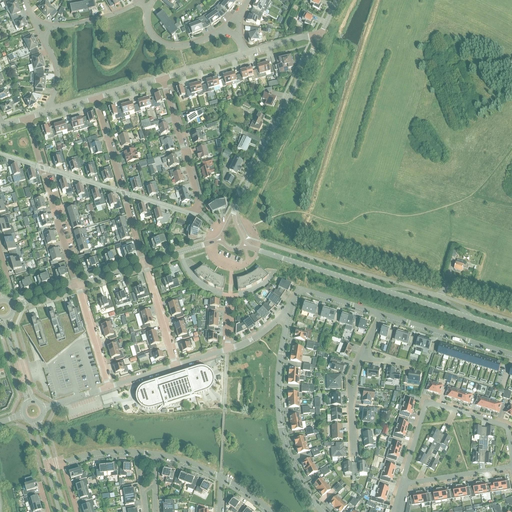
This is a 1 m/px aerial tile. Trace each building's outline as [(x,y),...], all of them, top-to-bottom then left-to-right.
[(7,12),(10,10),(18,7),(16,2),(14,2),(13,0),(9,0),(3,3),(7,12)] [(39,8),(43,13),(49,7),(47,5),(49,3),(45,0),(40,0),(38,1),(42,6),(39,8)] [(179,1),(178,0),(165,0),(167,0),(164,3),(171,9),(174,6),(171,4),(174,0),(177,3),(179,1)] [(226,0),(224,3),(232,9),(233,9),(233,8),(234,7),(234,6),(234,5),(235,4),(233,3),(235,0),(226,0)] [(320,8),(321,6),(319,5),(320,3),(319,2),(320,0),(309,0),(311,1),(310,4),(313,6),(313,8),(312,7),(312,8),(317,10),(318,10),(319,10),(319,9),(320,8)] [(82,3),(84,11),(95,9),(94,1),(82,3)] [(254,2),(254,3),(253,4),(253,5),(253,6),(253,8),(254,9),(252,12),(262,16),(264,12),(265,12),(267,9),(263,7),(254,2)] [(82,3),(70,6),(72,14),(84,11),(82,3)] [(219,3),(216,7),(223,15),(226,12),(227,13),(228,11),(228,12),(229,12),(230,11),(231,11),(232,10),(232,9),(224,3),(222,5),(219,3)] [(9,14),(12,20),(18,17),(17,14),(20,13),(18,7),(10,10),(11,13),(9,14)] [(49,7),(43,13),(47,17),(50,15),(52,17),(57,13),(53,8),(51,9),(49,7)] [(213,13),(211,15),(217,24),(217,23),(218,23),(219,22),(219,21),(220,20),(219,20),(220,19),(219,18),(223,15),(216,7),(211,11),(213,13)] [(312,24),(313,22),(311,22),(312,19),(311,19),(312,15),(303,11),(300,16),(303,18),(302,21),(305,22),(305,24),(304,24),(309,27),(310,26),(311,26),(312,24)] [(163,12),(156,17),(164,27),(170,22),(163,12)] [(262,16),(252,12),(251,16),(249,16),(249,17),(248,17),(248,18),(247,18),(247,19),(246,20),(246,21),(246,22),(250,23),(259,26),(262,16)] [(206,14),(201,18),(206,27),(210,24),(211,26),(212,25),(213,25),(214,25),(215,25),(216,24),(217,24),(211,15),(208,17),(206,14)] [(18,17),(12,20),(15,27),(17,26),(19,30),(27,27),(26,26),(27,26),(27,25),(28,25),(28,24),(27,24),(27,23),(26,23),(25,22),(25,23),(24,21),(23,22),(22,20),(20,21),(18,17)] [(197,23),(194,24),(198,34),(199,33),(200,33),(201,32),(202,31),(201,31),(203,30),(202,29),(206,27),(201,18),(196,20),(197,23)] [(164,27),(171,36),(178,31),(170,22),(164,27)] [(198,34),(194,24),(191,25),(190,22),(185,24),(188,34),(191,33),(192,34),(194,34),(194,35),(195,35),(195,34),(196,34),(197,34),(198,34)] [(248,41),(248,42),(248,43),(249,43),(249,44),(250,44),(251,44),(251,45),(252,45),(252,44),(253,44),(254,43),(254,42),(258,41),(261,40),(262,39),(261,37),(260,36),(257,37),(258,36),(260,29),(250,28),(250,32),(251,32),(251,34),(249,35),(250,39),(249,39),(249,40),(248,40),(248,41)] [(24,45),(25,47),(36,42),(34,38),(33,38),(32,37),(31,37),(29,34),(22,36),(24,41),(26,44),(24,45)] [(30,51),(31,55),(38,52),(36,48),(37,47),(37,46),(38,45),(36,42),(25,47),(26,49),(28,48),(30,51)] [(31,62),(32,65),(43,62),(42,57),(41,58),(41,56),(39,56),(38,52),(31,55),(32,58),(33,62),(31,62)] [(273,66),(276,75),(287,71),(286,69),(292,67),(290,62),(291,61),(290,56),(285,58),(285,56),(277,59),(278,65),(273,66)] [(34,74),(37,74),(44,73),(43,68),(44,68),(43,66),(44,66),(45,66),(43,62),(32,65),(34,74)] [(268,63),(262,64),(265,73),(266,76),(271,74),(271,73),(274,73),(272,66),(269,67),(268,63)] [(258,70),(255,71),(257,77),(260,77),(260,75),(265,73),(262,64),(257,66),(258,70)] [(251,68),(245,69),(248,78),(251,77),(252,81),(258,79),(257,77),(255,71),(252,72),(251,68)] [(241,75),(238,76),(240,82),(243,82),(242,80),(248,78),(245,69),(240,71),(241,75)] [(34,81),(33,83),(46,84),(46,80),(45,80),(45,78),(44,78),(44,73),(37,74),(36,77),(36,81),(34,81)] [(234,73),(228,74),(231,83),(232,86),(240,84),(240,82),(238,76),(235,77),(234,73)] [(224,80),(221,81),(223,87),(226,87),(225,85),(231,83),(228,74),(223,76),(224,80)] [(217,78),(211,79),(214,91),(220,90),(220,88),(223,87),(221,81),(218,82),(217,78)] [(211,92),(214,91),(211,79),(206,81),(207,85),(204,86),(206,93),(212,92),(211,92)] [(277,80),(268,83),(270,89),(272,88),(279,86),(277,80)] [(46,84),(33,83),(32,83),(32,86),(35,86),(35,89),(35,92),(42,93),(43,90),(44,90),(44,88),(45,88),(46,84)] [(200,83),(194,85),(197,93),(202,91),(203,94),(206,93),(204,86),(201,87),(200,83)] [(190,90),(187,91),(188,95),(189,98),(189,97),(192,97),(192,98),(194,97),(194,94),(197,93),(194,85),(189,86),(190,90)] [(0,93),(0,100),(7,97),(6,94),(9,93),(7,87),(0,90),(1,93),(0,93)] [(187,91),(186,88),(183,89),(182,88),(180,88),(180,87),(176,88),(177,94),(178,94),(179,98),(182,97),(183,100),(189,98),(189,97),(189,98),(188,95),(187,91)] [(274,106),(275,104),(275,103),(274,103),(275,101),(276,101),(276,100),(271,98),(271,97),(271,96),(270,96),(272,88),(270,89),(263,91),(262,94),(264,95),(263,100),(268,103),(266,106),(271,109),(272,108),(273,108),(274,106)] [(152,98),(152,101),(154,105),(154,108),(155,109),(160,107),(159,103),(162,103),(161,99),(162,98),(160,93),(156,94),(156,95),(154,96),(155,97),(152,98)] [(26,95),(23,97),(29,108),(30,108),(31,108),(32,108),(33,107),(33,106),(34,105),(33,104),(36,102),(37,102),(37,101),(38,101),(38,100),(41,100),(42,96),(32,94),(32,97),(28,99),(26,95)] [(148,98),(143,100),(145,108),(151,106),(151,108),(154,108),(154,105),(152,101),(150,102),(148,98)] [(11,106),(15,105),(12,99),(6,102),(7,105),(1,108),(4,113),(6,112),(7,115),(11,112),(11,110),(13,109),(11,106)] [(139,105),(136,106),(138,112),(141,112),(140,110),(145,108),(143,100),(138,101),(139,105)] [(132,103),(126,104),(129,113),(134,111),(135,113),(138,112),(136,106),(133,107),(132,103)] [(120,115),(121,118),(122,121),(125,120),(124,117),(130,116),(129,113),(126,104),(121,106),(122,110),(119,111),(120,115)] [(116,120),(121,118),(120,115),(119,111),(118,108),(115,109),(115,107),(113,108),(112,107),(108,108),(110,114),(111,114),(112,117),(115,117),(116,120)] [(186,113),(187,117),(186,117),(187,122),(189,121),(191,126),(199,124),(199,123),(198,124),(196,119),(203,114),(202,114),(201,110),(196,112),(195,111),(186,113)] [(84,118),(85,119),(86,124),(87,124),(88,128),(93,127),(92,123),(95,122),(94,118),(95,118),(93,113),(87,114),(88,115),(87,116),(88,117),(84,118)] [(250,127),(259,132),(262,125),(263,122),(262,122),(264,117),(258,114),(254,121),(253,121),(250,127)] [(81,118),(76,119),(79,131),(88,128),(87,124),(86,124),(85,119),(82,120),(81,118)] [(71,125),(69,125),(71,132),(73,131),(74,132),(79,131),(76,119),(70,121),(71,125)] [(166,125),(164,120),(153,123),(153,125),(159,128),(159,129),(158,131),(160,132),(161,135),(163,134),(166,136),(167,133),(169,132),(169,130),(170,127),(166,125)] [(65,123),(59,124),(62,133),(67,131),(68,133),(71,132),(69,125),(66,126),(65,123)] [(55,130),(52,130),(53,134),(54,137),(57,136),(56,134),(62,133),(59,124),(54,126),(55,130)] [(52,130),(51,128),(48,129),(48,127),(47,127),(47,126),(41,128),(43,133),(45,137),(48,136),(49,140),(54,138),(54,137),(53,134),(52,130)] [(203,131),(202,128),(192,131),(193,134),(192,134),(192,137),(194,143),(203,141),(201,137),(202,137),(200,132),(203,131)] [(119,136),(122,147),(130,144),(127,134),(119,136)] [(170,139),(169,136),(160,139),(162,146),(164,145),(166,152),(174,149),(172,143),(171,139),(170,139)] [(248,145),(249,141),(247,139),(243,137),(242,139),(240,138),(237,147),(238,148),(237,149),(241,150),(245,152),(249,145),(248,145)] [(98,143),(97,139),(88,142),(90,149),(92,149),(94,155),(102,153),(100,146),(101,146),(99,142),(98,143)] [(197,153),(198,159),(200,159),(208,157),(205,147),(197,149),(198,153),(197,153)] [(126,162),(127,163),(138,160),(135,149),(124,153),(125,157),(126,162)] [(53,159),(55,167),(60,166),(60,165),(65,164),(62,153),(56,154),(57,158),(53,159)] [(179,165),(176,155),(162,160),(163,164),(168,163),(169,168),(179,165)] [(76,170),(82,169),(78,157),(72,159),(73,163),(69,164),(72,172),(76,171),(76,170)] [(229,171),(236,174),(238,171),(240,172),(242,168),(240,167),(242,162),(235,158),(229,171)] [(92,175),(97,174),(94,163),(88,164),(89,168),(85,169),(88,177),(92,176),(92,175)] [(25,180),(22,171),(19,172),(17,165),(11,167),(14,176),(12,176),(14,183),(25,180)] [(214,168),(209,170),(208,166),(201,168),(204,179),(212,177),(211,174),(215,173),(214,168)] [(108,180),(113,179),(110,167),(104,169),(105,173),(101,174),(104,182),(108,181),(108,180)] [(180,172),(179,169),(169,172),(171,178),(174,177),(176,184),(183,182),(180,171),(180,172)] [(37,183),(38,186),(41,185),(39,176),(35,177),(33,170),(27,172),(30,181),(33,180),(34,184),(37,183)] [(231,184),(234,177),(228,175),(225,181),(231,184)] [(131,183),(133,191),(137,190),(142,188),(139,177),(133,179),(134,182),(131,183)] [(59,182),(62,191),(65,190),(67,195),(73,193),(71,186),(67,187),(65,180),(59,182)] [(147,188),(149,196),(153,195),(159,193),(155,182),(149,184),(151,187),(147,188)] [(75,187),(78,196),(81,195),(83,199),(85,198),(86,200),(89,199),(87,191),(83,192),(82,185),(75,187)] [(184,202),(187,203),(187,201),(189,200),(186,189),(184,190),(183,187),(175,189),(176,192),(178,192),(180,198),(180,201),(181,202),(181,203),(184,202)] [(93,201),(94,204),(95,207),(106,204),(103,196),(100,197),(98,190),(91,192),(94,201),(93,201)] [(114,195),(108,197),(110,206),(114,206),(115,210),(121,208),(119,201),(116,202),(114,195)] [(34,201),(36,206),(44,203),(43,198),(39,199),(38,196),(32,198),(32,201),(34,201)] [(220,200),(215,202),(216,204),(218,209),(218,210),(219,209),(218,209),(226,208),(225,199),(220,200)] [(212,214),(218,209),(216,204),(215,202),(211,204),(207,206),(212,214)] [(35,212),(36,215),(43,213),(45,212),(44,209),(46,209),(44,203),(36,206),(32,207),(33,212),(35,212)] [(144,215),(145,219),(151,217),(149,210),(146,211),(144,205),(138,206),(140,216),(144,215)] [(4,207),(0,208),(0,213),(1,213),(2,216),(9,214),(7,209),(4,210),(4,207)] [(160,222),(161,225),(168,223),(170,216),(167,215),(162,216),(160,210),(154,211),(156,221),(160,222)] [(41,223),(49,220),(48,215),(44,216),(43,213),(36,215),(37,218),(37,219),(38,223),(41,223)] [(0,227),(9,225),(8,222),(11,221),(9,216),(3,218),(3,221),(0,221),(0,227)] [(113,227),(114,227),(125,223),(124,218),(111,222),(113,227)] [(192,223),(190,228),(198,231),(202,224),(194,219),(192,223)] [(40,229),(41,232),(48,230),(47,227),(51,226),(49,220),(41,223),(38,224),(39,229),(40,229)] [(115,232),(118,231),(127,228),(125,223),(114,227),(115,232)] [(2,231),(4,236),(14,233),(13,227),(10,228),(9,225),(0,227),(0,228),(1,231),(2,231)] [(198,231),(190,228),(188,233),(188,238),(197,239),(198,231)] [(74,233),(75,238),(84,235),(83,233),(86,232),(85,229),(74,233)] [(44,235),(46,240),(54,237),(53,232),(49,233),(48,230),(41,232),(42,235),(44,235)] [(4,243),(5,247),(15,244),(14,240),(16,239),(14,233),(4,236),(6,242),(4,243)] [(128,233),(120,236),(116,237),(118,242),(119,242),(120,244),(127,242),(126,240),(130,238),(128,233)] [(154,238),(155,241),(151,242),(152,246),(151,246),(153,251),(158,249),(158,248),(160,247),(160,244),(166,242),(164,235),(163,235),(154,238)] [(45,246),(46,249),(53,247),(52,244),(56,243),(54,237),(46,240),(47,245),(45,246)] [(8,250),(10,256),(20,253),(18,246),(16,247),(15,244),(5,247),(6,250),(8,250)] [(87,245),(78,248),(80,253),(84,252),(84,255),(91,253),(90,250),(88,250),(87,245)] [(132,253),(135,252),(133,245),(126,247),(127,250),(123,251),(124,255),(123,255),(125,260),(130,258),(130,257),(132,256),(132,253)] [(50,254),(51,257),(59,254),(58,249),(54,250),(53,247),(46,249),(48,253),(49,254),(50,254)] [(105,261),(107,266),(112,264),(111,262),(114,262),(113,259),(117,258),(115,250),(107,252),(108,255),(105,257),(106,261),(105,261)] [(10,262),(11,266),(20,263),(19,259),(22,259),(20,253),(10,256),(11,261),(10,262)] [(59,254),(51,257),(52,262),(50,262),(51,265),(58,263),(57,261),(61,260),(59,254)] [(83,272),(88,270),(88,272),(94,270),(93,268),(96,267),(95,265),(99,263),(97,257),(89,259),(90,261),(86,263),(88,267),(87,267),(82,268),(83,272)] [(454,270),(462,272),(463,268),(465,269),(468,270),(469,266),(466,265),(467,263),(457,260),(456,263),(454,270)] [(20,263),(11,266),(12,270),(14,269),(15,275),(26,272),(24,266),(21,266),(20,263)] [(200,278),(203,281),(207,283),(210,285),(213,287),(217,288),(220,289),(223,290),(226,279),(225,279),(222,278),(223,277),(218,275),(218,276),(214,275),(215,275),(213,274),(210,271),(211,270),(207,267),(206,268),(204,266),(195,273),(198,276),(200,278)] [(56,277),(57,282),(62,280),(62,278),(65,277),(64,275),(68,273),(65,267),(60,268),(60,267),(53,269),(54,273),(55,273),(56,277)] [(237,279),(236,279),(238,290),(241,290),(244,289),(248,288),(251,287),(255,285),(258,283),(264,278),(267,276),(259,268),(257,271),(256,269),(252,272),(253,273),(250,275),(248,276),(244,278),(244,276),(240,277),(240,279),(237,279)] [(38,283),(39,288),(44,286),(44,284),(47,283),(46,280),(50,279),(47,273),(40,275),(41,277),(37,278),(38,282),(38,283)] [(19,288),(21,293),(26,292),(26,290),(29,289),(28,286),(32,285),(30,277),(22,280),(23,283),(19,284),(20,288),(19,288)] [(162,279),(163,284),(164,284),(166,288),(169,286),(170,290),(180,287),(177,279),(171,281),(171,278),(168,279),(167,278),(168,278),(167,277),(162,279)] [(285,283),(281,281),(277,291),(275,290),(273,293),(280,298),(287,289),(288,290),(291,284),(286,281),(285,283)] [(135,293),(138,300),(149,297),(146,289),(143,290),(142,287),(139,288),(138,287),(139,287),(139,286),(133,288),(135,293)] [(123,302),(124,305),(131,302),(129,295),(125,296),(124,293),(121,294),(121,293),(121,292),(115,294),(117,299),(118,299),(119,303),(123,302)] [(265,303),(263,306),(269,312),(277,305),(278,306),(281,301),(282,302),(282,301),(273,295),(270,293),(266,299),(269,301),(267,304),(265,303)] [(172,304),(168,305),(170,311),(181,308),(179,302),(182,301),(181,297),(178,298),(171,300),(172,304)] [(105,307),(106,310),(113,308),(111,300),(107,302),(106,299),(103,300),(103,298),(97,300),(99,305),(100,304),(101,308),(105,307)] [(208,310),(215,311),(215,307),(219,307),(219,305),(220,305),(220,300),(215,299),(215,301),(208,300),(208,310)] [(308,314),(311,304),(304,302),(301,312),(308,314)] [(311,304),(308,314),(314,316),(314,317),(317,318),(320,309),(317,308),(317,306),(311,304)] [(67,310),(68,312),(71,322),(75,320),(78,328),(74,330),(73,328),(75,334),(80,333),(82,332),(83,332),(83,330),(82,327),(81,326),(80,323),(80,322),(79,318),(78,317),(77,314),(76,309),(73,310),(71,310),(71,308),(70,309),(68,309),(67,310)] [(181,308),(170,311),(172,317),(175,316),(176,319),(183,317),(181,308)] [(250,317),(255,324),(264,318),(266,319),(269,315),(270,316),(262,308),(254,316),(253,314),(250,317)] [(320,318),(327,320),(330,310),(323,308),(323,309),(320,309),(317,318),(320,319),(320,318)] [(138,311),(141,320),(151,317),(149,311),(146,312),(145,309),(138,311)] [(330,310),(327,320),(333,322),(333,323),(336,324),(339,314),(336,313),(336,312),(330,310)] [(208,311),(207,321),(218,322),(218,315),(215,315),(215,312),(208,311)] [(32,323),(24,326),(26,332),(34,329),(35,333),(37,340),(39,345),(45,362),(48,360),(50,359),(54,357),(57,355),(60,352),(63,349),(66,346),(69,343),(70,341),(71,340),(72,339),(74,337),(77,336),(78,335),(80,335),(81,334),(84,334),(83,332),(82,332),(80,333),(75,334),(73,328),(74,330),(78,328),(75,320),(71,322),(68,312),(58,315),(65,337),(57,340),(55,334),(56,334),(56,335),(60,334),(57,326),(54,327),(53,327),(50,317),(40,320),(47,343),(39,345),(38,340),(38,339),(38,341),(42,340),(40,332),(36,333),(35,333),(34,329),(32,323)] [(50,315),(49,315),(50,317),(53,327),(54,327),(57,326),(60,334),(56,335),(56,334),(55,334),(57,340),(65,337),(58,315),(55,316),(54,316),(53,314),(52,314),(50,315)] [(339,314),(336,324),(339,325),(339,324),(345,326),(348,316),(342,314),(342,315),(339,314)] [(348,316),(345,326),(352,328),(351,329),(354,330),(357,320),(354,319),(355,318),(348,316)] [(151,317),(141,320),(142,326),(141,326),(142,330),(150,327),(149,324),(153,323),(151,317)] [(240,325),(239,323),(236,325),(235,335),(250,328),(251,330),(255,327),(255,328),(256,327),(249,318),(240,325)] [(174,325),(176,331),(185,329),(184,326),(186,325),(184,319),(177,321),(178,324),(174,325)] [(32,321),(31,321),(32,323),(34,329),(35,333),(36,333),(40,332),(42,340),(38,341),(38,339),(38,340),(39,345),(47,343),(40,320),(37,321),(36,322),(35,320),(34,320),(32,321)] [(101,326),(103,332),(112,330),(111,326),(113,326),(111,320),(104,322),(105,325),(101,326)] [(357,320),(354,330),(357,331),(358,330),(364,332),(367,322),(361,320),(360,321),(357,320)] [(218,322),(207,321),(207,331),(214,331),(214,328),(218,328),(218,322)] [(386,340),(390,341),(393,331),(390,330),(390,329),(383,327),(380,337),(387,339),(386,340)] [(145,335),(147,341),(157,338),(155,332),(152,333),(151,329),(142,332),(143,335),(145,335)] [(185,329),(176,331),(178,338),(182,337),(182,340),(189,338),(188,332),(186,332),(185,329)] [(112,330),(103,332),(105,338),(109,337),(109,340),(116,338),(115,332),(113,333),(112,330)] [(295,336),(294,339),(295,339),(305,341),(305,339),(307,339),(308,333),(301,331),(300,333),(296,331),(295,336)] [(208,338),(208,342),(212,342),(212,343),(218,343),(218,338),(217,338),(217,336),(214,336),(214,332),(205,332),(205,338),(208,338)] [(395,341),(402,343),(405,334),(398,332),(398,333),(395,332),(392,341),(395,342),(395,341)] [(414,338),(411,337),(411,336),(405,334),(402,343),(408,345),(407,346),(411,347),(414,338)] [(157,338),(147,341),(150,350),(157,348),(156,345),(159,344),(157,338)] [(416,348),(423,350),(426,340),(419,338),(419,339),(416,338),(413,348),(416,349),(416,348)] [(111,346),(108,347),(109,353),(118,350),(120,350),(117,340),(110,342),(111,346)] [(192,346),(190,340),(183,342),(184,345),(181,346),(181,348),(180,348),(182,353),(187,352),(187,351),(191,350),(190,346),(192,346)] [(340,340),(339,343),(340,343),(342,344),(344,345),(340,354),(348,357),(349,354),(351,351),(350,351),(352,348),(348,346),(349,343),(343,341),(340,340)] [(435,344),(432,343),(432,342),(426,340),(423,350),(429,352),(429,353),(432,354),(435,344)] [(139,345),(132,347),(135,355),(141,353),(139,345)] [(441,345),(438,354),(444,356),(447,347),(441,345)] [(292,352),(291,354),(292,354),(302,356),(303,349),(292,347),(292,352)] [(452,348),(447,347),(444,356),(449,357),(452,348)] [(452,348),(449,357),(455,359),(457,350),(452,348)] [(157,349),(149,351),(151,359),(150,359),(151,363),(155,362),(155,361),(159,360),(159,361),(164,359),(163,354),(162,354),(162,352),(158,353),(157,349)] [(122,353),(119,353),(118,350),(109,353),(111,359),(115,358),(116,361),(124,359),(122,353)] [(460,361),(463,352),(457,350),(455,359),(460,361)] [(468,353),(463,352),(460,361),(465,362),(468,353)] [(468,353),(465,362),(471,364),(474,355),(468,353)] [(291,356),(290,361),(301,363),(302,356),(292,354),(291,354),(291,356)] [(471,364),(476,366),(479,357),(474,355),(471,364)] [(332,357),(330,364),(332,364),(331,369),(342,373),(344,365),(340,364),(340,363),(339,363),(340,360),(341,361),(341,360),(332,357)] [(479,357),(476,366),(482,368),(485,358),(479,357)] [(485,358),(482,368),(487,369),(490,360),(485,358)] [(490,360),(487,369),(493,371),(496,362),(490,360)] [(114,369),(115,374),(120,373),(120,372),(124,371),(124,373),(126,372),(128,371),(127,367),(125,367),(123,361),(116,363),(117,366),(114,367),(114,369)] [(496,362),(493,371),(498,373),(500,369),(501,363),(496,362)] [(367,374),(367,376),(372,377),(372,378),(379,379),(380,369),(375,369),(375,368),(373,367),(372,368),(368,368),(368,371),(366,370),(366,373),(367,374)] [(137,396),(137,397),(137,399),(137,401),(138,403),(139,405),(141,406),(142,408),(144,409),(147,409),(148,409),(149,409),(150,409),(152,409),(165,405),(168,405),(171,405),(173,405),(175,405),(178,404),(180,404),(182,403),(183,402),(185,401),(187,400),(189,399),(190,398),(191,396),(205,392),(207,391),(208,390),(209,389),(211,388),(211,387),(212,385),(213,383),(213,381),(213,379),(213,378),(212,376),(212,375),(211,374),(209,372),(208,371),(207,370),(206,370),(204,369),(203,369),(201,369),(200,369),(199,369),(197,369),(188,372),(187,371),(154,381),(155,383),(145,386),(143,387),(142,388),(140,389),(139,390),(138,391),(138,393),(137,394),(137,396)] [(388,369),(386,380),(394,381),(394,379),(399,380),(400,374),(396,374),(395,374),(395,370),(388,369)] [(409,378),(408,378),(408,377),(404,377),(403,383),(407,384),(407,380),(408,380),(420,382),(421,380),(421,378),(421,374),(417,373),(417,372),(414,372),(414,373),(410,372),(409,378)] [(327,376),(327,386),(331,385),(331,389),(341,389),(340,383),(339,383),(339,380),(340,380),(340,375),(327,376)] [(426,391),(433,393),(436,383),(429,381),(426,391)] [(443,386),(436,383),(433,393),(440,395),(443,386)] [(446,397),(452,399),(455,389),(448,387),(446,397)] [(452,399),(458,401),(461,391),(455,389),(452,399)] [(363,405),(371,406),(371,403),(370,402),(371,398),(374,399),(375,392),(363,390),(362,397),(363,397),(362,401),(363,402),(363,405)] [(458,401),(463,402),(466,393),(461,391),(458,401)] [(466,393),(463,402),(470,404),(473,395),(466,393)] [(331,394),(331,405),(340,405),(340,401),(340,398),(340,394),(331,394)] [(405,396),(402,406),(413,409),(414,403),(413,402),(414,399),(405,396)] [(475,406),(482,408),(485,398),(478,396),(475,406)] [(482,408),(487,410),(490,400),(485,398),(482,408)] [(487,410),(492,411),(495,402),(490,400),(487,410)] [(502,404),(495,402),(492,411),(499,413),(502,404)] [(413,409),(402,406),(399,415),(409,418),(410,414),(411,415),(413,409)] [(362,422),(369,423),(371,412),(373,412),(374,409),(368,408),(367,411),(363,411),(362,422)] [(330,410),(330,416),(331,416),(332,422),(341,421),(340,414),(342,414),(342,410),(330,410)] [(300,415),(289,417),(290,422),(291,424),(292,424),(301,422),(300,415)] [(398,417),(395,427),(406,430),(408,424),(407,424),(408,420),(398,417)] [(292,424),(291,424),(291,426),(292,431),(303,429),(301,422),(292,424)] [(342,431),(342,425),(332,426),(332,440),(342,439),(342,434),(343,434),(343,431),(342,431)] [(406,430),(395,427),(393,437),(402,440),(403,436),(404,436),(406,430)] [(485,428),(481,428),(481,427),(475,427),(475,436),(480,437),(479,445),(483,446),(485,428)] [(488,446),(488,437),(493,438),(494,428),(488,428),(485,428),(483,446),(488,446)] [(434,451),(440,440),(442,435),(439,433),(440,433),(434,430),(430,438),(434,441),(430,448),(434,451)] [(371,432),(363,433),(364,439),(363,439),(364,442),(364,447),(373,446),(371,432)] [(438,453),(442,445),(447,447),(451,438),(446,436),(445,436),(442,435),(440,440),(434,451),(438,453)] [(304,437),(294,440),(295,445),(296,447),(297,447),(306,444),(304,437)] [(391,443),(389,449),(400,452),(401,446),(400,446),(402,442),(389,438),(388,442),(391,443)] [(331,448),(331,458),(345,457),(345,453),(344,453),(344,451),(345,451),(345,447),(343,447),(343,443),(336,444),(336,448),(331,448)] [(297,447),(296,447),(296,449),(298,454),(308,451),(306,444),(297,447)] [(479,445),(478,454),(474,454),(473,464),(479,464),(479,463),(482,463),(483,446),(479,445)] [(482,463),(486,464),(492,465),(492,455),(487,455),(488,446),(483,446),(482,463)] [(426,466),(429,461),(434,451),(430,448),(426,456),(422,454),(418,463),(423,465),(426,466)] [(400,452),(389,449),(386,459),(396,461),(397,458),(398,458),(400,452)] [(426,466),(429,468),(434,471),(439,463),(434,460),(438,453),(434,451),(429,461),(426,466)] [(311,459),(301,464),(304,468),(304,470),(306,469),(314,465),(311,459)] [(385,461),(383,471),(393,474),(395,468),(394,467),(395,464),(385,461)] [(120,476),(126,476),(127,473),(130,473),(131,468),(132,469),(132,463),(126,462),(126,463),(126,464),(120,464),(120,476)] [(107,474),(106,463),(101,464),(102,464),(102,465),(95,466),(96,467),(97,478),(104,478),(103,474),(107,474)] [(110,463),(106,463),(107,474),(111,473),(111,477),(118,476),(116,464),(117,464),(116,464),(110,464),(110,463)] [(351,463),(344,463),(344,474),(351,473),(351,476),(351,477),(355,477),(355,475),(355,469),(355,465),(353,466),(351,466),(351,464),(351,463)] [(367,463),(360,463),(359,463),(359,464),(355,464),(355,469),(355,475),(359,475),(359,474),(367,473),(367,469),(369,469),(369,466),(367,466),(367,463)] [(306,469),(304,470),(305,472),(308,476),(317,472),(314,465),(306,469)] [(76,481),(86,478),(85,473),(82,474),(80,470),(79,471),(78,466),(71,468),(71,467),(73,475),(74,474),(76,482),(76,481)] [(165,483),(172,484),(174,471),(175,471),(169,469),(169,468),(163,467),(162,473),(163,473),(163,472),(162,477),(163,477),(166,478),(165,483)] [(393,474),(383,471),(380,480),(389,483),(390,479),(391,480),(393,474)] [(181,482),(185,484),(188,474),(184,472),(184,473),(184,474),(178,472),(174,483),(180,486),(181,482)] [(188,474),(185,484),(188,485),(187,488),(193,491),(197,479),(198,479),(192,477),(192,476),(193,476),(188,474)] [(25,481),(27,486),(22,487),(24,491),(23,491),(24,496),(34,493),(35,493),(32,485),(33,484),(32,479),(25,481)] [(322,479),(313,485),(316,489),(318,491),(319,490),(326,484),(322,479)] [(501,491),(510,490),(509,481),(506,482),(506,479),(499,480),(501,491)] [(77,489),(78,493),(88,490),(87,486),(88,485),(87,480),(77,483),(76,482),(76,483),(78,489),(77,489),(77,488),(77,489)] [(195,491),(201,494),(203,491),(206,493),(205,493),(206,493),(209,489),(212,484),(207,482),(206,482),(207,482),(206,483),(201,480),(200,481),(201,481),(195,491)] [(499,480),(493,481),(493,484),(490,484),(492,493),(501,491),(499,480)] [(379,482),(376,492),(387,495),(389,489),(388,489),(389,485),(379,482)] [(481,494),(490,493),(489,484),(486,485),(485,482),(479,483),(481,494)] [(481,494),(479,483),(473,484),(473,487),(470,487),(472,498),(475,497),(475,495),(481,494)] [(319,490),(318,491),(319,493),(322,497),(331,490),(326,484),(319,490)] [(122,487),(123,496),(135,495),(135,494),(134,495),(134,493),(133,488),(132,489),(131,486),(122,487)] [(461,498),(470,496),(469,488),(466,488),(466,486),(459,487),(461,498)] [(461,498),(459,487),(453,488),(453,490),(450,491),(452,499),(461,498)] [(449,491),(446,491),(446,489),(439,490),(441,501),(451,499),(449,491)] [(88,490),(78,493),(79,497),(80,497),(82,503),(93,500),(91,494),(89,494),(88,490)] [(439,490),(433,491),(433,493),(430,494),(432,505),(436,504),(435,502),(441,501),(439,490)] [(387,495),(376,492),(374,498),(372,497),(370,501),(383,505),(384,501),(385,501),(387,495)] [(426,492),(419,493),(421,504),(431,502),(429,494),(426,494),(426,492)] [(421,504),(419,493),(413,494),(414,496),(410,497),(412,505),(421,504)] [(28,503),(29,507),(39,504),(38,500),(37,500),(35,494),(35,495),(25,498),(26,503),(28,503)] [(135,495),(123,496),(125,506),(134,504),(134,501),(135,501),(135,497),(134,497),(134,495),(135,495)] [(336,496),(329,504),(333,508),(334,509),(335,508),(342,501),(336,496)] [(231,502),(229,506),(230,507),(232,508),(230,511),(231,511),(237,511),(242,505),(243,505),(237,501),(238,501),(239,500),(234,497),(230,502),(231,502)] [(83,510),(83,511),(91,511),(94,511),(93,507),(95,506),(93,501),(83,504),(82,504),(84,510),(83,510)] [(163,511),(174,511),(174,501),(165,502),(165,505),(163,505),(163,511)] [(335,508),(334,509),(336,511),(337,511),(341,511),(347,506),(342,501),(335,508)]
